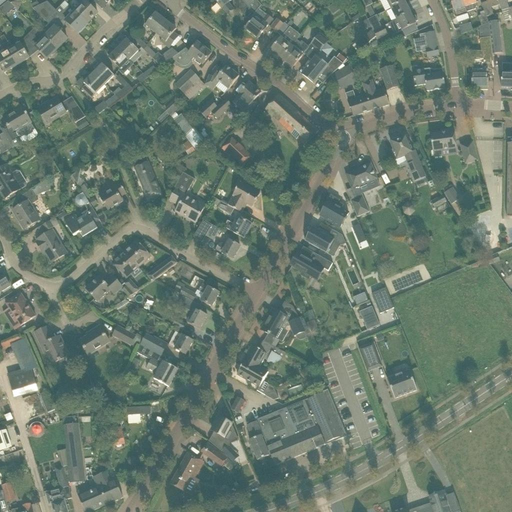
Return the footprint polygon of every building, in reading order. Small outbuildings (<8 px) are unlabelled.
[(21,3),(19,0),(18,0),(17,1),(13,5),(18,11),(20,8),(21,3)] [(80,6),(75,11),(88,24),(97,14),(83,0),(74,0),(80,6)] [(229,3),(232,0),(214,0),(228,15),(234,10),(229,3)] [(241,0),(254,15),(261,6),(256,0),(241,0)] [(385,0),(390,9),(405,2),(403,0),(385,0)] [(467,12),(462,0),(450,0),(456,18),(467,14),(467,12)] [(474,0),(462,0),(467,12),(475,10),(476,6),(476,4),(474,0)] [(485,0),(486,2),(481,4),(486,17),(493,15),(491,8),(499,5),(497,0),(485,0)] [(0,7),(0,11),(5,17),(15,9),(8,1),(0,7)] [(47,2),(40,5),(51,16),(56,12),(78,34),(88,24),(75,11),(69,6),(64,11),(60,7),(56,11),(47,2)] [(390,9),(396,20),(410,13),(405,2),(390,9)] [(238,9),(245,19),(252,14),(244,4),(238,9)] [(49,32),(44,37),(57,50),(67,40),(47,20),(51,16),(40,5),(32,9),(48,25),(45,28),(49,32)] [(365,8),(371,19),(375,17),(369,6),(365,8)] [(251,21),(245,29),(257,39),(266,28),(273,20),(258,9),(251,18),(253,19),(251,21)] [(276,33),(277,33),(276,33),(284,23),(291,15),(284,10),(270,28),(276,33)] [(477,17),(481,26),(488,23),(484,12),(479,13),(480,16),(477,17)] [(146,26),(156,34),(166,21),(156,13),(146,26)] [(418,21),(416,17),(414,17),(413,18),(410,13),(396,20),(388,25),(390,29),(398,25),(402,32),(416,24),(417,23),(418,21)] [(381,28),(375,17),(371,19),(376,30),(381,28)] [(166,21),(156,34),(162,39),(160,41),(164,45),(176,29),(166,21)] [(271,50),(282,59),(292,47),(291,47),(295,42),(284,34),(289,28),(294,23),(291,21),(287,25),(284,23),(276,33),(277,33),(282,37),(281,38),(271,50)] [(502,53),(499,22),(489,23),(493,55),(502,53)] [(479,90),(487,90),(487,87),(488,87),(488,74),(494,74),(494,68),(488,24),(488,23),(481,26),(479,27),(480,39),(479,39),(481,51),(472,51),(472,88),(479,87),(479,90)] [(459,27),(461,35),(473,31),(470,24),(459,27)] [(386,36),(382,28),(381,28),(376,30),(373,31),(377,40),(386,36)] [(426,51),(427,58),(439,55),(437,47),(434,32),(419,35),(420,39),(413,40),(416,53),(426,51)] [(57,50),(44,37),(40,33),(34,39),(33,37),(29,41),(35,46),(34,47),(47,59),(57,50)] [(303,54),(308,58),(316,48),(319,51),(320,50),(321,51),(329,40),(319,33),(309,46),(302,41),(301,42),(297,40),(295,42),(291,47),(292,47),(282,59),(293,67),(303,54)] [(0,38),(4,44),(17,66),(29,58),(20,44),(13,48),(9,41),(8,42),(4,36),(0,38)] [(179,36),(171,46),(174,47),(182,38),(182,37),(181,36),(180,36),(179,36)] [(134,41),(143,50),(147,46),(138,37),(134,41)] [(127,40),(118,49),(130,61),(139,52),(134,47),(127,40)] [(172,59),(181,66),(182,67),(183,67),(184,67),(186,66),(187,66),(188,65),(189,65),(190,64),(190,63),(193,59),(202,66),(212,54),(197,43),(190,52),(186,49),(172,59)] [(4,44),(0,46),(0,65),(5,73),(17,66),(4,44)] [(147,46),(143,50),(152,59),(161,67),(178,54),(176,52),(171,49),(161,56),(158,53),(156,55),(147,46)] [(316,48),(308,58),(313,62),(302,75),(314,84),(323,72),(330,77),(343,64),(334,57),(327,66),(316,57),(321,51),(320,50),(319,51),(316,48)] [(118,49),(109,58),(116,65),(120,69),(121,70),(120,71),(119,72),(123,76),(129,70),(129,69),(125,66),(130,61),(118,49)] [(501,88),(511,88),(511,73),(509,73),(510,65),(502,64),(501,88)] [(102,65),(93,74),(105,86),(114,76),(102,65)] [(153,66),(143,74),(147,78),(156,71),(157,71),(153,66)] [(213,90),(215,87),(225,94),(239,76),(226,66),(222,71),(216,66),(209,76),(206,84),(213,90)] [(331,77),(340,92),(358,81),(349,66),(331,77)] [(383,77),(387,91),(399,87),(393,66),(383,69),(385,76),(383,77)] [(412,71),(413,76),(414,86),(425,85),(426,91),(445,89),(442,69),(433,70),(430,70),(429,69),(424,70),(424,69),(412,71)] [(175,85),(189,100),(205,86),(191,71),(175,85)] [(105,86),(93,74),(84,83),(86,85),(82,89),(91,99),(105,86)] [(147,78),(143,74),(133,82),(136,86),(147,78)] [(362,83),(365,95),(371,111),(389,105),(384,89),(376,92),(372,80),(362,83)] [(255,100),(261,93),(249,83),(236,97),(237,98),(232,103),(246,115),(257,102),(255,100)] [(128,85),(115,95),(118,100),(132,90),(128,85)] [(371,111),(365,95),(355,99),(353,92),(345,94),(348,102),(353,117),(371,111)] [(118,100),(115,95),(104,104),(108,108),(118,100)] [(290,135),(296,140),(297,139),(305,146),(318,132),(278,95),(265,110),(291,134),(290,135)] [(37,109),(46,124),(65,113),(57,99),(44,107),(43,105),(37,109)] [(211,113),(217,119),(232,106),(226,99),(217,107),(211,113)] [(205,119),(211,113),(217,107),(211,101),(199,112),(205,119)] [(167,113),(170,116),(180,108),(177,104),(167,113)] [(74,116),(71,117),(75,123),(85,117),(77,106),(70,110),(74,116)] [(9,130),(3,134),(12,148),(22,142),(19,138),(24,135),(26,136),(32,133),(32,131),(35,129),(26,116),(28,115),(27,113),(25,114),(22,108),(21,109),(19,107),(14,111),(14,113),(3,120),(9,130)] [(173,121),(185,136),(194,128),(183,113),(173,121)] [(242,113),(236,120),(241,124),(247,117),(242,113)] [(85,120),(79,123),(83,129),(89,126),(85,120)] [(136,134),(140,130),(135,125),(131,128),(136,134)] [(186,137),(196,151),(206,144),(195,129),(186,137)] [(430,135),(432,144),(434,158),(457,155),(454,129),(445,130),(446,132),(430,135)] [(12,148),(3,134),(0,135),(0,150),(2,154),(12,148)] [(391,142),(394,150),(391,151),(395,161),(404,157),(414,182),(415,182),(417,187),(427,183),(414,151),(412,152),(406,136),(391,142)] [(222,150),(242,168),(243,167),(253,157),(232,138),(222,148),(223,148),(222,150)] [(478,162),(473,141),(459,145),(464,165),(478,162)] [(183,149),(188,156),(195,151),(188,142),(183,145),(185,148),(183,149)] [(134,168),(148,202),(163,196),(149,162),(134,168)] [(0,190),(5,199),(26,186),(27,184),(19,172),(16,171),(12,174),(6,164),(0,168),(0,190)] [(345,174),(349,183),(351,189),(358,186),(358,188),(377,180),(371,164),(359,169),(359,170),(355,171),(355,170),(345,174)] [(71,176),(77,185),(80,170),(71,176)] [(179,206),(175,212),(196,223),(206,205),(197,200),(196,202),(185,196),(194,180),(183,173),(174,188),(176,190),(170,201),(179,206)] [(99,195),(108,210),(122,202),(120,197),(126,194),(120,183),(99,195)] [(232,197),(227,205),(234,209),(242,213),(247,205),(252,208),(260,194),(240,183),(232,197)] [(80,189),(84,196),(91,191),(86,184),(80,189)] [(13,211),(24,230),(28,228),(29,229),(41,221),(31,205),(38,201),(31,190),(17,199),(21,206),(13,211)] [(74,215),(64,221),(73,236),(79,232),(83,238),(97,229),(94,223),(99,220),(94,212),(82,194),(76,197),(75,200),(75,203),(77,206),(80,207),(83,207),(84,206),(87,210),(86,214),(87,216),(78,222),(76,218),(74,215)] [(331,195),(326,203),(327,203),(320,216),(327,220),(326,221),(332,225),(333,223),(340,228),(348,213),(341,209),(343,205),(338,202),(339,200),(331,195)] [(350,201),(357,217),(369,212),(362,196),(350,201)] [(431,202),(435,209),(443,205),(439,197),(431,202)] [(89,201),(93,207),(98,204),(94,198),(89,201)] [(234,209),(227,205),(221,202),(217,208),(230,215),(234,209)] [(37,229),(41,235),(59,225),(55,218),(37,229)] [(224,228),(244,239),(252,225),(239,218),(234,225),(228,221),(224,228)] [(198,229),(193,237),(194,238),(202,242),(205,237),(213,241),(220,230),(212,225),(203,220),(198,229)] [(313,227),(305,240),(312,244),(311,245),(326,253),(333,241),(340,245),(342,246),(346,244),(342,236),(332,230),(328,236),(313,227)] [(67,254),(52,231),(37,240),(38,241),(36,242),(43,253),(46,251),(53,262),(67,254)] [(215,250),(233,260),(240,247),(228,240),(225,247),(219,243),(215,250)] [(137,242),(125,252),(138,267),(150,257),(137,242)] [(138,267),(125,252),(113,263),(126,278),(138,267)] [(297,254),(291,266),(302,272),(300,275),(309,280),(310,277),(312,278),(319,266),(328,272),(333,264),(313,253),(308,260),(297,254)] [(496,255),(487,258),(490,265),(499,262),(496,255)] [(156,271),(160,277),(173,267),(169,261),(156,271)] [(0,292),(10,286),(1,273),(0,273),(0,292)] [(134,294),(124,284),(121,286),(112,277),(105,283),(99,277),(86,289),(97,302),(109,291),(114,295),(121,289),(129,298),(134,294)] [(129,279),(124,284),(134,294),(140,290),(129,279)] [(179,295),(193,302),(197,295),(184,288),(185,285),(178,282),(173,291),(180,294),(179,295)] [(200,300),(203,302),(212,307),(220,294),(202,285),(198,292),(204,294),(200,300)] [(383,289),(371,294),(380,314),(394,308),(392,304),(385,288),(384,289),(383,289)] [(168,291),(164,295),(168,300),(172,297),(168,291)] [(5,303),(20,327),(35,317),(20,293),(5,303)] [(499,304),(488,311),(499,328),(510,320),(499,304)] [(183,312),(190,316),(186,323),(199,330),(207,316),(187,305),(183,312)] [(372,307),(359,312),(367,330),(380,325),(372,307)] [(286,335),(285,330),(281,328),(287,317),(273,309),(261,330),(279,341),(284,339),(286,335)] [(488,311),(477,319),(488,335),(499,328),(488,311)] [(172,325),(183,331),(186,325),(176,319),(172,325)] [(289,323),(294,336),(304,332),(299,319),(289,323)] [(79,341),(84,350),(88,357),(110,343),(99,326),(90,332),(91,334),(79,341)] [(112,336),(130,346),(136,336),(117,326),(112,336)] [(44,356),(47,355),(52,365),(69,357),(60,337),(53,339),(47,327),(34,334),(44,356)] [(169,346),(174,349),(186,355),(193,342),(176,332),(169,346)] [(146,334),(140,346),(141,346),(154,354),(155,353),(161,356),(168,345),(154,337),(153,338),(146,334)] [(244,363),(237,375),(259,387),(257,391),(274,401),(278,399),(273,388),(263,382),(268,373),(268,372),(260,367),(264,359),(267,361),(266,363),(268,363),(269,364),(270,364),(272,364),(273,364),(274,364),(276,363),(277,363),(278,362),(280,361),(281,360),(282,359),(279,357),(283,352),(272,346),(263,341),(258,349),(252,346),(242,362),(244,363)] [(359,349),(367,373),(382,367),(374,344),(359,349)] [(141,346),(137,354),(150,361),(146,368),(156,374),(153,379),(168,387),(178,370),(168,364),(170,361),(161,356),(155,353),(154,354),(141,346)] [(134,359),(130,370),(135,373),(140,362),(134,359)] [(7,374),(14,399),(38,392),(31,368),(7,374)] [(387,379),(395,399),(417,391),(410,371),(387,379)] [(320,379),(313,382),(316,389),(323,386),(320,379)] [(271,455),(270,455),(275,466),(325,445),(325,444),(334,440),(334,442),(347,437),(328,390),(323,392),(323,393),(256,420),(263,435),(261,436),(266,449),(268,448),(271,455)] [(231,409),(238,413),(244,402),(237,398),(231,409)] [(213,432),(208,442),(221,452),(224,455),(228,458),(234,452),(229,446),(230,443),(238,440),(232,424),(227,421),(228,419),(226,415),(224,414),(221,419),(220,418),(212,431),(213,432)] [(269,455),(270,455),(271,455),(268,448),(266,449),(261,436),(263,435),(256,420),(256,421),(256,420),(253,421),(254,423),(247,426),(253,439),(249,441),(257,461),(269,456),(269,455)] [(77,424),(63,426),(70,483),(79,482),(77,465),(82,464),(77,424)] [(110,431),(113,447),(125,445),(122,429),(110,431)] [(201,452),(221,467),(228,458),(224,455),(207,443),(201,452)] [(170,484),(183,492),(201,459),(188,452),(170,484)] [(129,458),(128,462),(129,465),(133,467),(136,465),(138,462),(136,458),(133,457),(129,458)] [(76,492),(84,511),(89,511),(123,498),(115,480),(110,482),(106,472),(104,473),(94,477),(97,483),(76,492)] [(121,476),(125,484),(131,481),(127,473),(121,476)] [(57,478),(61,491),(46,495),(48,506),(52,505),(53,511),(67,511),(66,506),(69,505),(67,500),(71,498),(65,475),(57,478)] [(2,486),(7,503),(16,500),(11,483),(2,486)] [(430,498),(429,498),(433,511),(456,511),(460,511),(454,495),(447,497),(448,499),(445,500),(443,493),(442,493),(442,494),(437,496),(437,495),(435,496),(430,498)]
